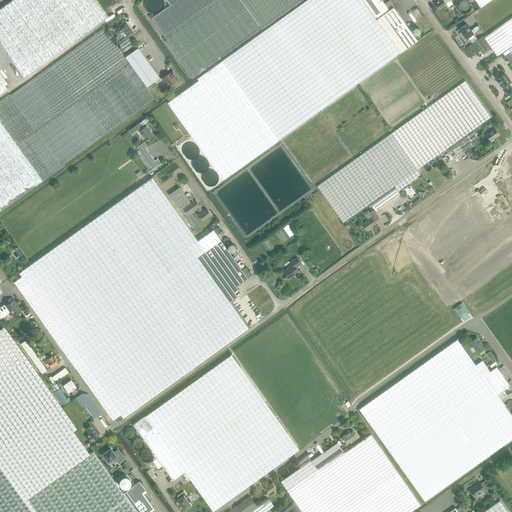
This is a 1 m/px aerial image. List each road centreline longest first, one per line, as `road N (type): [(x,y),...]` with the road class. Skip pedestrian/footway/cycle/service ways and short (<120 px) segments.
road 1 (unclassified): [(114,427),(511,139)]
road 2 (unclassified): [(215,511),(511,292)]
road 3 (unclassified): [(134,0),(0,96)]
road 4 (tertiary): [(511,127),(418,0)]
